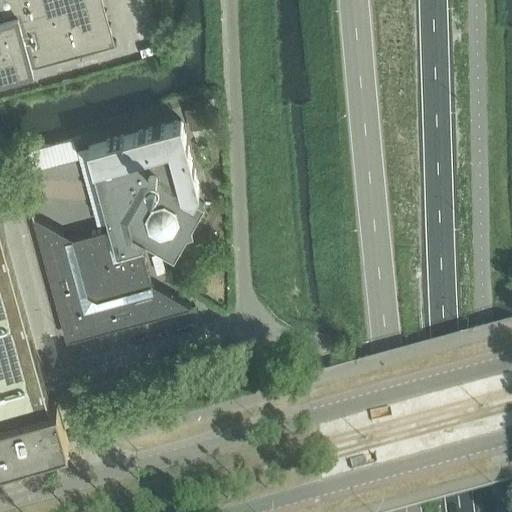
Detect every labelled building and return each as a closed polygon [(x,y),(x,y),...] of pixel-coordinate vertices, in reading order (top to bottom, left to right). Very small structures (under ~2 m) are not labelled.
[(0,0),(0,78),(33,69),(32,65),(117,42),(116,40),(112,41),(108,26),(112,25),(111,24),(108,25),(104,12),(108,11),(107,9),(104,10),(101,0),(0,0)] [(210,122),(205,103),(186,109),(192,127),(210,122)] [(222,124),(221,117),(220,112),(212,114),(215,126),(221,124),(222,124)] [(204,202),(195,197),(200,187),(181,119),(89,145),(97,175),(118,251),(142,244),(146,238),(174,254),(187,232),(193,230),(191,224),(204,202)] [(52,395),(1,207),(0,207),(0,454),(70,436),(58,393),(52,395)] [(61,316),(68,320),(64,327),(79,336),(83,329),(90,333),(180,308),(184,301),(191,305),(191,304),(161,287),(154,289),(143,249),(114,257),(106,228),(66,239),(64,232),(34,215),(33,215),(33,216),(40,219),(36,226),(61,316)]
